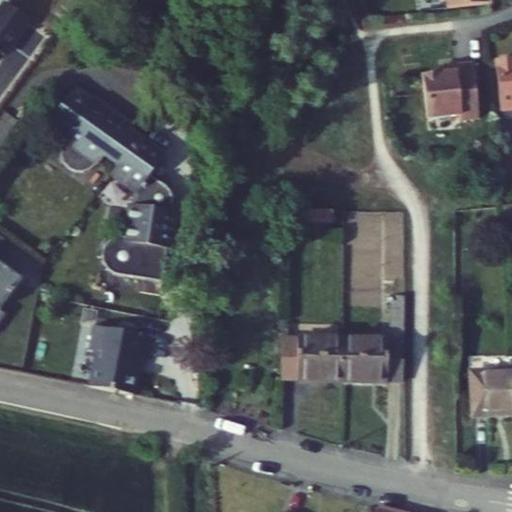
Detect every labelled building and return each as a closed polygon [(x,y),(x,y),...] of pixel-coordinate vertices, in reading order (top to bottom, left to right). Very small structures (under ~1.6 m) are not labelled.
[(447,0),(449,11),(490,6),(489,0),(447,0)] [(0,7),(0,55),(7,60),(30,25),(2,4),(0,7)] [(511,61),(498,62),(500,112),(511,111),(511,61)] [(454,76),(423,78),(426,111),(457,109),(458,123),(479,121),(475,62),(453,63),(454,76)] [(140,139),(132,133),(135,128),(95,99),(93,101),(76,90),(50,127),(70,140),(65,147),(63,153),(63,162),(66,170),(73,174),(82,176),(89,173),(96,168),(102,161),(117,173),(140,139)] [(165,158),(140,139),(117,173),(110,182),(135,199),(134,207),(128,208),(125,241),(121,241),(111,244),(104,252),(101,263),(104,271),(112,280),(169,289),(179,215),(173,213),(174,205),(171,197),(165,189),(152,181),(165,158)] [(511,234),(511,203),(499,205),(501,236),(511,234)] [(334,228),(333,213),(301,213),(302,229),(334,228)] [(0,320),(3,318),(0,315),(0,313),(23,282),(0,265),(0,320)] [(394,390),(396,303),(388,304),(388,341),(342,340),(342,387),(394,390)] [(95,344),(87,384),(138,394),(149,339),(92,327),(89,342),(95,344)] [(342,387),(342,340),(280,337),(280,385),(342,387)] [(511,422),(511,371),(468,374),(470,426),(511,422)]
